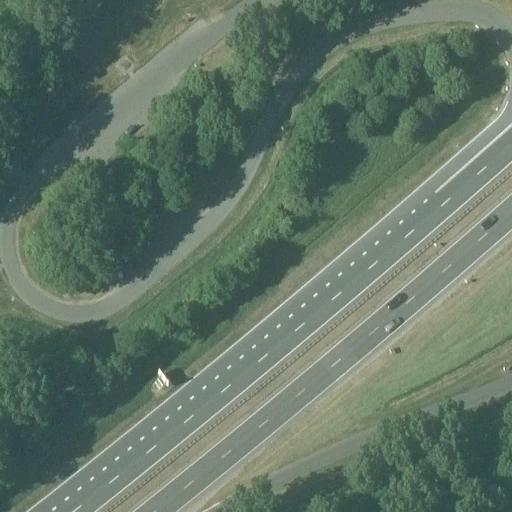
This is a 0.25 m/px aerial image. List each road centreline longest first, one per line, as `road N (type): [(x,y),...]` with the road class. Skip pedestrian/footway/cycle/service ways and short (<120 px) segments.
road 1 (trunk): [(152,511),(511,210)]
road 2 (trunk): [(397,238),(66,511)]
road 3 (trunk): [(511,105),(429,185),(397,238)]
road 4 (trunk): [(511,135),(397,238)]
